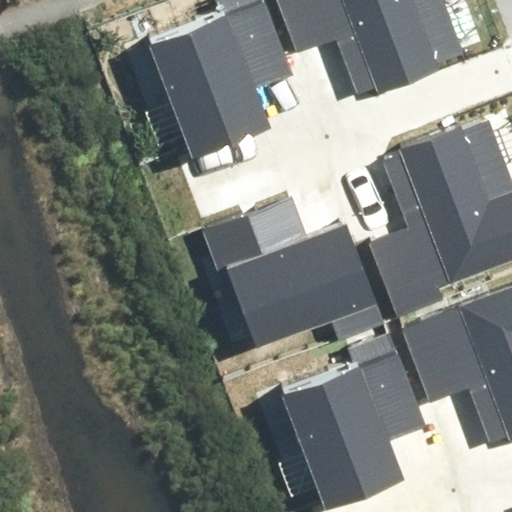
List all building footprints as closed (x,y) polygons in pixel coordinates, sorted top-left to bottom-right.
[(160,37),(195,141),(271,116),(258,76),(300,63),(279,0),(230,0),(234,12),(160,37)] [(290,0),(307,44),(352,28),(372,81),(478,43),(461,0),(290,0)] [(372,232),(396,303),(453,284),(449,272),(511,251),(511,176),(506,157),(477,167),(464,128),(387,154),(410,220),(372,232)] [(296,178),(201,213),(245,331),(324,302),(333,328),(388,307),(349,203),(310,217),(296,178)] [(511,286),(404,326),(428,393),(474,376),(494,430),(511,423),(511,286)] [(282,385),(316,490),(392,465),(379,425),(421,411),(393,326),(349,340),(356,361),(282,385)]
